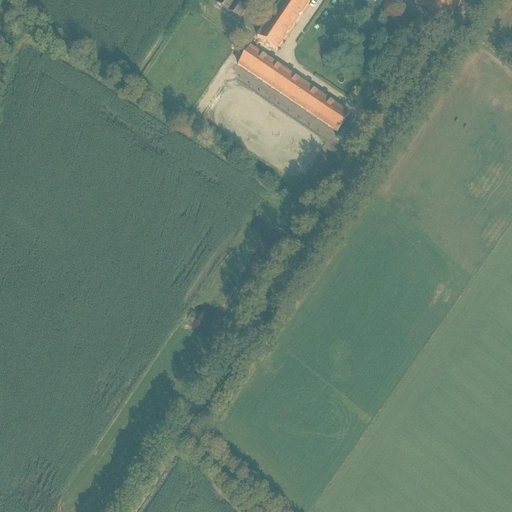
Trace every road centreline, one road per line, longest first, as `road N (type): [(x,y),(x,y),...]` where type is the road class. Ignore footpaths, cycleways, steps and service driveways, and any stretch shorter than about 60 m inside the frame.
road 1 (track): [(308,248),(128,511)]
road 2 (unclassified): [(479,0),(308,248)]
